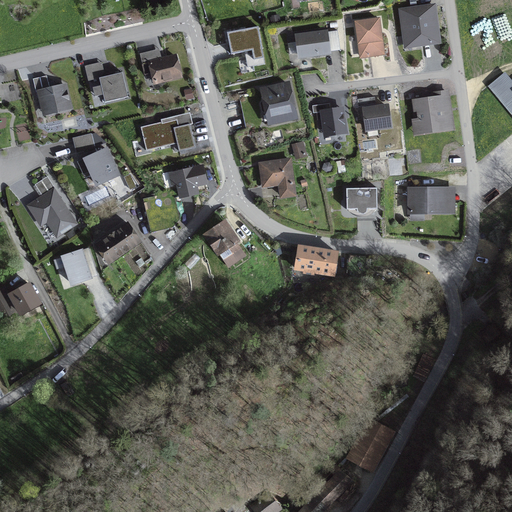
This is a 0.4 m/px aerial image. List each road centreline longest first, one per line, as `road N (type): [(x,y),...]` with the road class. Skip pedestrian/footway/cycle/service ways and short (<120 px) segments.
road 1 (residential): [(0,408),(77,354),(234,184)]
road 2 (residential): [(448,281),(457,322),(447,356),(359,511)]
road 3 (residential): [(234,184),(275,227),(319,241),(410,250),(448,281)]
road 4 (residential): [(461,76),(475,213),(448,281)]
road 5 (residential): [(0,65),(191,21)]
road 6 (residential): [(191,21),(234,184)]
road 7 (residential): [(461,76),(317,92)]
